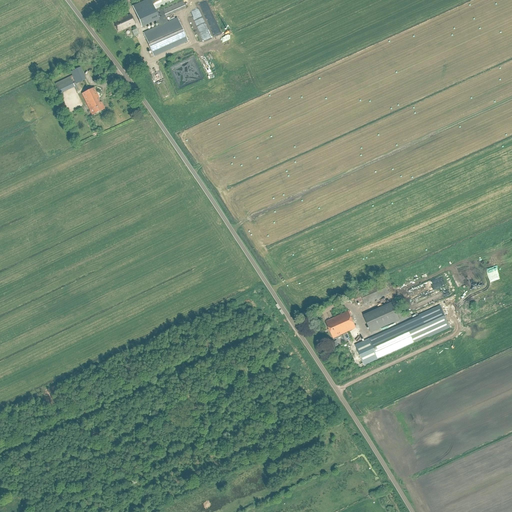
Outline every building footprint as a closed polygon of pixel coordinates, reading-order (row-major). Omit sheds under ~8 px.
[(150,0),(146,0),(133,6),(142,27),(156,21),(159,26),(143,33),(153,56),(187,42),(177,18),(167,22),(165,18),(186,9),(182,0),(151,0),(150,0)] [(114,22),(118,32),(135,24),(131,15),(122,18),(122,17),(117,19),(118,21),(114,22)] [(200,78),(193,59),(171,66),(178,86),(200,78)] [(72,76),(55,84),(60,94),(74,87),(74,85),(84,80),(78,68),(70,72),(72,76)] [(94,88),(82,94),(92,115),(105,109),(101,102),(100,103),(98,99),(99,99),(94,88)] [(426,291),(444,285),(441,278),(424,283),(426,287),(425,287),(426,291)] [(383,281),(360,292),(365,304),(388,293),(383,281)] [(359,294),(354,297),(357,303),(362,301),(359,294)] [(391,302),(363,315),(371,332),(399,320),(391,302)] [(440,307),(446,323),(451,321),(449,315),(452,315),(452,316),(456,314),(452,305),(448,307),(450,311),(447,312),(444,306),(440,307)] [(444,327),(438,308),(433,309),(440,329),(441,329),(442,333),(449,331),(448,329),(460,325),(457,317),(454,318),(455,320),(446,324),(447,326),(444,327)] [(334,318),(325,322),(333,339),(337,337),(337,336),(355,327),(348,311),(334,317),(334,318)] [(420,316),(356,344),(366,364),(429,336),(420,316)]
